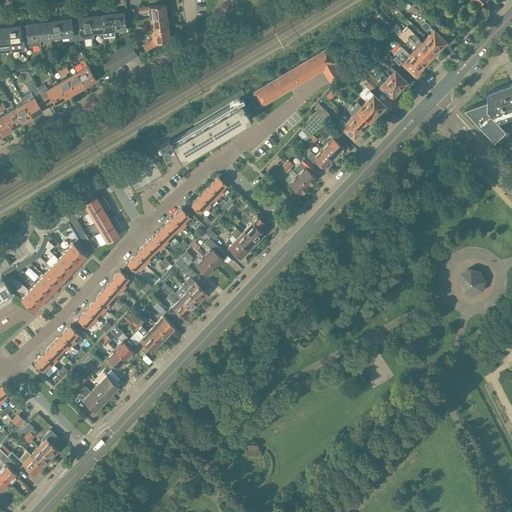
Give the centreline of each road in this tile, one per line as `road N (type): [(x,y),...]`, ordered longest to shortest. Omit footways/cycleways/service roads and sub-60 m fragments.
road 1 (tertiary): [(96,451),(300,236)]
road 2 (residential): [(0,157),(192,44),(187,0)]
road 3 (residential): [(140,229),(218,159),(300,236)]
road 4 (residential): [(4,370),(140,229)]
road 5 (tertiary): [(300,236),(432,99)]
road 6 (unknown): [(109,178),(193,120),(218,159)]
road 7 (residential): [(109,178),(31,223),(0,252)]
road 8 (residential): [(4,370),(96,451)]
road 9 (tertiary): [(432,99),(511,189)]
